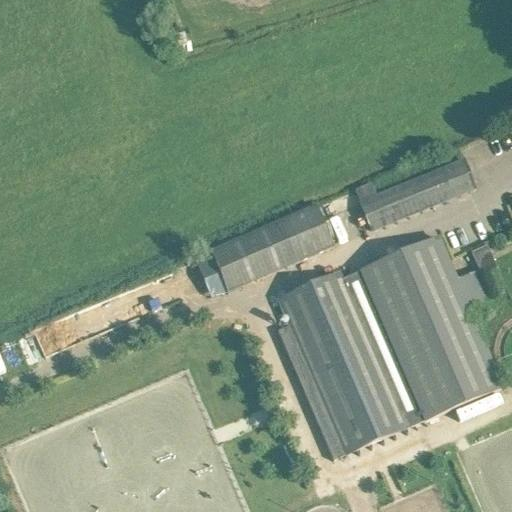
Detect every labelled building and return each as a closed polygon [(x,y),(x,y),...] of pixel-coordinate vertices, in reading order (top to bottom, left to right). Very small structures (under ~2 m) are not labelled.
[(177,40),(169,42),(172,54),(172,55),(191,52),(191,50),(190,42),(186,43),(184,33),(179,34),(176,34),(177,40)] [(355,194),(372,234),(474,190),(463,163),(376,200),(371,187),(355,194)] [(315,208),(209,254),(227,295),(333,249),(315,208)] [(277,333),(333,463),(502,390),(468,310),(489,301),(477,274),(456,283),(437,240),(341,282),(338,275),(278,301),(289,327),(277,333)] [(483,250),(472,253),(479,272),(489,269),(483,250)]
